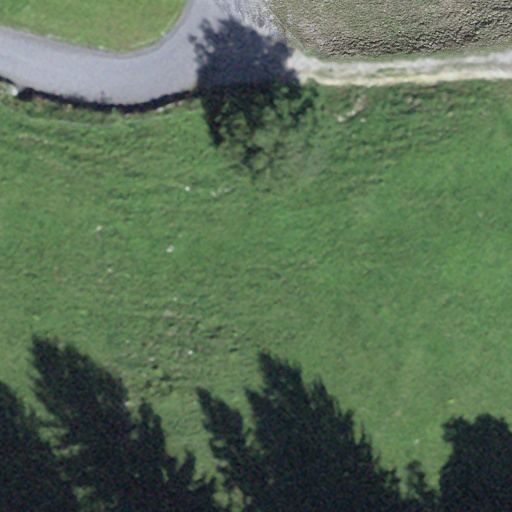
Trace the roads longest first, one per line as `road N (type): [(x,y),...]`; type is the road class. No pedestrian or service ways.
road 1 (track): [(196,40),(302,63),(389,70),(511,65)]
road 2 (unclassified): [(213,0),(196,40),(171,65),(127,81),(0,50)]
